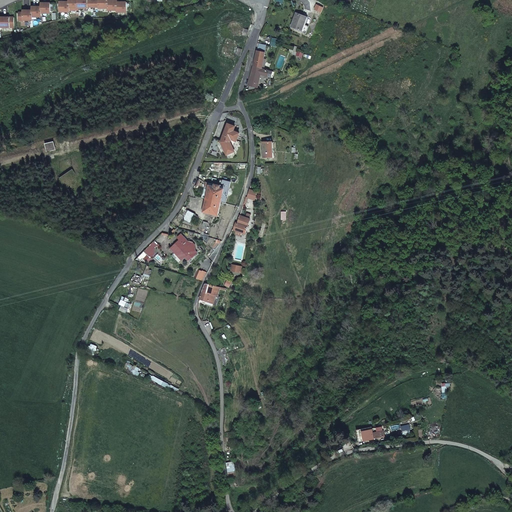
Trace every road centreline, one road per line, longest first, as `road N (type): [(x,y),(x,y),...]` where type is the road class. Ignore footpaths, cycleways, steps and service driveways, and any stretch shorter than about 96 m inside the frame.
road 1 (residential): [(51,511),(86,331),(129,259),(188,188),(219,109)]
road 2 (residential): [(241,109),(252,167),(195,305),(220,374),(230,511)]
road 3 (residential): [(255,511),(297,476),(356,451),(446,442),(511,470)]
